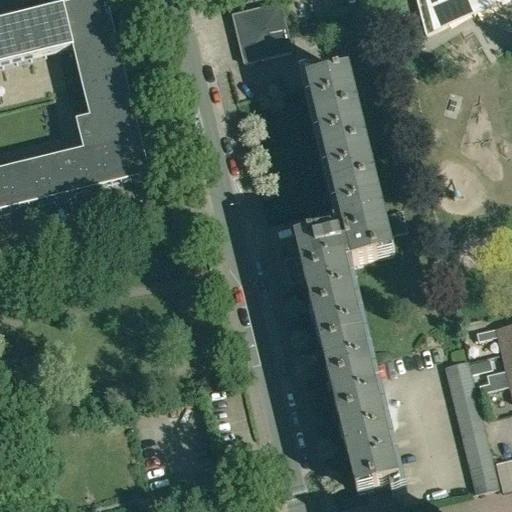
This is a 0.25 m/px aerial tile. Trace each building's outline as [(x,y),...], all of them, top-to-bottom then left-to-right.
[(0,0),(0,72),(74,54),(64,12),(0,27),(0,0)] [(511,0),(416,0),(426,39),(442,32),(471,15),(473,19),(511,2),(511,0)] [(0,218),(151,181),(134,113),(107,2),(64,12),(74,54),(91,123),(77,127),(84,156),(0,176),(0,218)] [(263,37),(287,32),(281,7),(233,19),(238,43),(263,37)] [(263,37),(238,43),(244,67),(259,64),(293,56),(287,32),(263,37)] [(340,235),(348,271),(395,260),(352,77),(305,89),(340,235)] [(348,271),(340,235),(297,245),(358,498),(401,488),(348,271)] [(502,358),(511,355),(511,329),(490,335),(477,338),(479,346),(498,341),(502,358)] [(511,355),(502,358),(506,376),(487,380),(489,388),(511,382),(511,355)] [(468,366),(445,372),(447,381),(471,375),(468,366)] [(450,393),(473,387),(471,375),(447,381),(450,393)] [(511,382),(489,388),(491,396),(510,391),(511,398),(511,382)] [(473,387),(450,393),(453,404),(476,399),(473,387)] [(476,399),(453,404),(456,416),(479,411),(476,399)] [(479,411),(456,416),(459,428),(482,422),(479,411)] [(482,422),(459,428),(461,440),(485,434),(482,422)] [(485,434),(461,440),(464,452),(488,446),(485,434)] [(488,446),(464,452),(467,464),(491,458),(488,446)] [(491,458),(467,464),(470,475),(493,470),(491,458)] [(511,464),(494,469),(499,493),(511,490),(511,464)] [(493,470),(470,475),(473,487),(496,482),(493,470)] [(496,482),(473,487),(476,499),(499,493),(496,482)]
